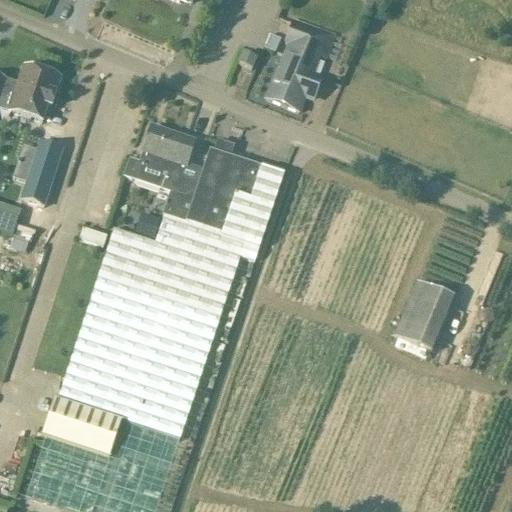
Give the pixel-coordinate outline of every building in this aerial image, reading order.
[(363,0),(372,13),(376,0),(363,0)] [(298,114),(304,100),(308,102),(317,79),(311,77),(318,58),(324,60),(332,38),(293,23),(284,46),(288,47),(265,102),(298,114)] [(242,56),(238,66),(252,72),(256,61),(242,56)] [(0,81),(0,111),(7,114),(42,126),(48,110),(51,111),(51,110),(56,96),(57,96),(59,89),(58,88),(61,81),(22,68),(16,86),(0,81)] [(108,461),(120,424),(179,443),(239,260),(254,265),(283,178),(260,170),(260,171),(229,160),(233,149),(217,144),(213,155),(209,154),(198,189),(180,184),(185,170),(194,145),(150,130),(138,169),(129,166),(124,180),(170,195),(163,218),(164,218),(155,246),(113,232),(57,403),(53,402),(40,439),(108,461)] [(61,153),(39,145),(21,202),(43,209),(61,153)] [(0,204),(0,232),(17,236),(23,209),(0,204)] [(141,217),(136,235),(152,240),(158,223),(141,217)] [(84,231),(81,242),(105,250),(109,238),(84,231)] [(417,285),(394,340),(433,357),(456,300),(417,285)]
